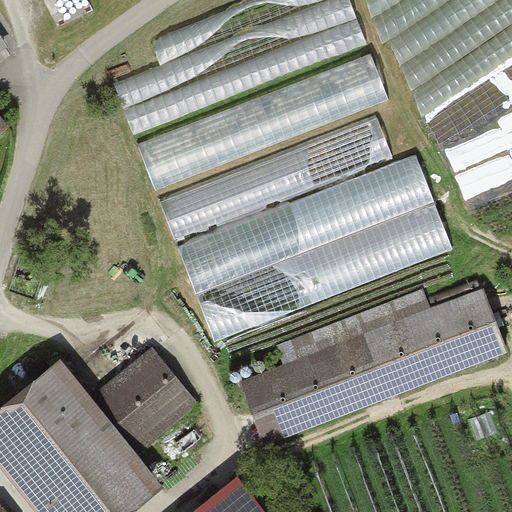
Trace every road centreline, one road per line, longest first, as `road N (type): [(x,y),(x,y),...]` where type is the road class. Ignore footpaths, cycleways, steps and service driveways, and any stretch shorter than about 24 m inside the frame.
road 1 (residential): [(0,270),(54,104),(97,53),(171,0)]
road 2 (track): [(40,136),(41,84),(11,0)]
